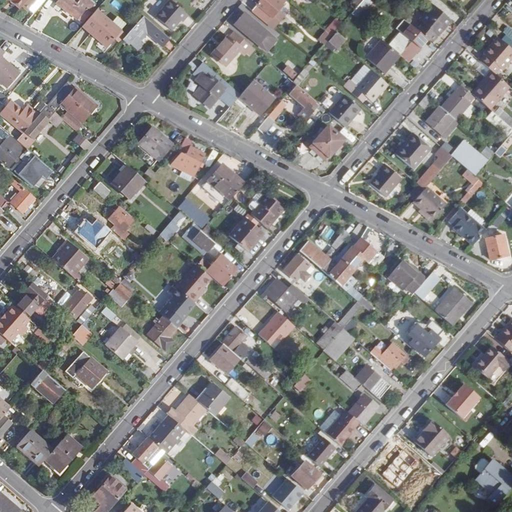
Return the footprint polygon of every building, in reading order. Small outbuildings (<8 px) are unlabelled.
[(84,0),(74,0),(72,3),(68,0),(56,0),(53,4),(54,5),(51,8),(55,12),(58,9),(76,24),(85,14),(83,13),(90,5),(84,0)] [(181,18),(187,11),(173,0),(166,0),(156,13),(170,26),(179,16),(181,18)] [(282,0),(257,0),(251,7),(271,24),(276,18),(271,14),(282,0)] [(359,0),(357,3),(351,10),(356,15),(369,0),(359,0)] [(96,5),(82,21),(93,30),(94,30),(107,42),(114,35),(120,27),(120,26),(125,20),(116,13),(111,18),(96,5)] [(431,40),(450,18),(438,7),(434,12),(428,7),(418,18),(419,19),(413,25),(427,37),(431,40)] [(277,37),(245,10),(235,22),(266,49),(277,37)] [(169,35),(142,12),(122,35),(135,46),(141,39),(139,37),(146,29),(162,43),(169,35)] [(403,16),(395,26),(399,29),(402,31),(410,22),(403,16)] [(82,21),(81,23),(106,44),(107,42),(94,30),(93,30),(82,21)] [(326,29),(331,32),(337,25),(332,21),(326,29)] [(399,29),(388,43),(399,53),(408,60),(427,37),(413,25),(410,22),(402,31),(399,29)] [(120,27),(114,35),(118,38),(125,30),(120,27)] [(245,50),(251,43),(234,28),(229,33),(227,31),(211,50),(225,62),(240,45),(245,50)] [(326,28),(318,37),(323,41),(331,32),(326,29),(326,28)] [(346,36),(337,28),(332,34),(341,41),(346,36)] [(511,35),(507,31),(501,37),(511,46),(511,35)] [(495,72),(501,65),(503,67),(511,57),(511,46),(501,37),(497,33),(489,43),(490,44),(484,51),(486,53),(480,59),(491,68),(495,72)] [(337,46),(341,41),(332,34),(328,39),(337,46)] [(384,71),(399,53),(380,36),(365,54),(384,71)] [(254,46),(251,43),(245,50),(248,52),(254,46)] [(1,59),(5,54),(0,49),(0,84),(6,90),(19,75),(1,59)] [(206,62),(203,59),(198,65),(201,68),(206,62)] [(372,68),(363,61),(349,77),(358,84),(372,68)] [(209,104),(218,93),(229,103),(238,94),(239,92),(206,62),(201,68),(198,65),(192,71),(196,74),(193,77),(199,81),(192,90),(199,96),(200,95),(209,104)] [(291,76),(297,70),(289,63),(284,69),(291,76)] [(292,77),(297,81),(307,70),(303,65),(292,77)] [(349,77),(343,83),(361,99),(365,94),(371,99),(379,89),(380,90),(387,82),(372,68),(358,84),(349,77)] [(473,93),(489,106),(509,83),(495,72),(491,68),(484,76),(485,77),(472,92),(473,93)] [(252,105),(266,89),(252,77),(239,92),(238,94),(239,95),(233,103),(239,107),(245,100),(252,105)] [(77,88),(75,89),(67,82),(48,105),(56,113),(62,106),(82,123),(97,105),(77,88)] [(297,112),(305,119),(314,108),(309,104),(314,98),(295,82),(288,90),(304,105),(297,112)] [(455,88),(455,87),(441,104),(455,116),(461,109),(469,99),(468,99),(473,93),(472,92),(461,82),(455,88)] [(360,106),(345,92),(328,110),(344,124),(360,106)] [(423,104),(431,96),(425,92),(418,100),(423,104)] [(319,103),(314,98),(309,104),(314,108),(319,103)] [(280,99),(273,107),(277,110),(278,111),(284,103),(280,99)] [(476,105),(469,99),(461,109),(468,114),(476,105)] [(32,109),(27,115),(23,111),(11,101),(1,113),(24,132),(47,106),(41,100),(33,110),(32,109)] [(444,134),(457,118),(455,116),(441,104),(439,102),(425,117),(444,134)] [(48,105),(47,106),(24,132),(17,140),(26,147),(27,148),(34,141),(32,140),(47,123),(55,131),(64,120),(56,113),(48,105)] [(28,106),(23,111),(27,115),(32,109),(28,106)] [(494,110),(511,126),(511,117),(498,106),(494,110)] [(273,107),(266,115),(257,126),(256,126),(262,132),(274,120),(271,117),(277,110),(273,107)] [(507,135),(511,129),(511,126),(494,110),(492,109),(486,116),(507,135)] [(305,121),(309,125),(314,119),(310,116),(305,121)] [(324,158),(343,136),(328,122),(308,144),(324,158)] [(26,147),(17,140),(12,135),(0,125),(0,138),(5,143),(0,148),(0,159),(9,167),(26,147)] [(158,160),(172,144),(153,126),(138,142),(158,160)] [(411,165),(429,144),(413,130),(395,151),(411,165)] [(467,166),(474,173),(488,157),(462,135),(453,145),(445,137),(440,143),(452,153),(467,166)] [(87,150),(92,144),(83,136),(78,142),(87,150)] [(180,152),(182,153),(171,165),(182,171),(193,176),(195,177),(206,155),(190,147),(192,143),(185,139),(180,152)] [(423,186),(426,183),(452,153),(440,143),(439,142),(433,149),(437,153),(415,179),(416,181),(423,186)] [(53,171),(31,152),(15,171),(33,187),(42,177),(45,180),(53,171)] [(385,193),(401,175),(384,161),(379,166),(380,168),(370,180),(385,193)] [(225,206),(231,199),(244,184),(224,165),(204,188),(225,206)] [(129,200),(145,182),(128,166),(112,185),(129,200)] [(478,176),(474,173),(467,166),(462,172),(473,181),(478,176)] [(190,182),(193,176),(182,171),(179,177),(190,182)] [(460,197),(464,200),(483,180),(478,176),(473,181),(460,197)] [(31,204),(36,198),(16,181),(12,185),(21,193),(11,203),(23,213),(27,207),(30,210),(34,206),(31,204)] [(406,192),(413,197),(423,186),(416,181),(406,192)] [(105,199),(112,192),(101,182),(94,190),(105,199)] [(432,216),(446,200),(426,183),(423,186),(413,197),(413,198),(420,204),(432,216)] [(255,203),(264,194),(265,192),(264,191),(262,191),(260,191),(259,192),(253,199),(254,200),(249,205),(249,207),(249,209),(252,211),(257,205),(255,203)] [(275,218),(273,216),(280,208),(264,194),(255,203),(257,205),(252,211),(250,214),(266,229),(275,218)] [(179,208),(202,229),(208,222),(185,201),(179,208)] [(456,201),(445,214),(449,218),(460,205),(456,201)] [(418,207),(430,218),(432,216),(420,204),(418,207)] [(452,224),(472,241),(485,226),(480,221),(467,210),(460,205),(449,218),(454,222),(452,224)] [(471,206),(467,210),(480,221),(483,217),(471,206)] [(122,235),(134,221),(119,208),(108,221),(117,228),(114,232),(122,239),(124,236),(122,235)] [(280,208),(273,216),(275,218),(283,210),(280,208)] [(166,240),(168,241),(188,218),(180,212),(160,235),(166,240)] [(97,249),(112,233),(97,219),(92,225),(88,222),(78,233),(97,249)] [(247,254),(264,235),(245,219),(228,238),(247,254)] [(152,234),(155,230),(148,224),(146,227),(152,234)] [(331,246),(337,252),(351,237),(344,231),(331,246)] [(214,244),(200,232),(193,240),(207,252),(214,244)] [(507,253),(501,232),(483,236),(489,257),(507,253)] [(160,235),(151,245),(157,250),(166,240),(160,235)] [(361,239),(351,249),(353,251),(363,259),(367,263),(374,269),(384,258),(376,252),(361,239)] [(60,248),(62,249),(53,260),(78,282),(81,278),(73,271),(85,257),(67,241),(60,248)] [(330,261),(308,243),(299,252),(321,271),(330,261)] [(321,271),(329,278),(353,251),(351,249),(336,267),(330,261),(321,271)] [(355,269),(363,259),(353,251),(329,278),(339,287),(355,269)] [(224,286),(237,270),(221,256),(207,271),(224,286)] [(304,272),(309,266),(298,256),(284,271),(295,281),(299,277),(304,281),(308,276),(304,272)] [(413,294),(414,293),(427,278),(412,265),(410,267),(402,260),(387,277),(403,289),(405,287),(413,294)] [(196,266),(177,289),(194,303),(201,295),(199,293),(204,288),(211,279),(196,266)] [(37,275),(27,268),(22,274),(31,282),(37,275)] [(361,274),(355,269),(339,287),(345,292),(361,274)] [(421,299),(439,278),(432,272),(427,278),(414,293),(421,299)] [(118,284),(121,280),(114,273),(110,277),(118,284)] [(111,289),(114,285),(108,280),(105,283),(111,289)] [(293,305),(298,299),(300,301),(304,296),(291,285),(287,290),(275,280),(264,293),(260,297),(264,301),(268,296),(286,313),(290,309),(293,313),(297,308),(293,305)] [(16,307),(28,318),(34,310),(47,295),(33,283),(25,292),(27,295),(16,307)] [(132,294),(120,284),(114,291),(126,302),(132,294)] [(194,303),(177,289),(174,286),(168,293),(173,298),(160,313),(165,318),(177,328),(183,321),(182,320),(195,305),(194,303)] [(472,304),(455,290),(436,312),(452,326),(472,304)] [(111,295),(123,306),(126,302),(114,291),(111,295)] [(65,307),(76,317),(92,298),(86,294),(84,296),(78,292),(65,307)] [(47,295),(34,310),(41,316),(54,301),(47,295)] [(374,308),(363,298),(359,304),(362,306),(370,313),(374,308)] [(359,304),(357,303),(337,325),(342,329),(362,306),(359,304)] [(78,322),(82,326),(87,319),(98,307),(96,306),(95,307),(92,306),(78,322)] [(260,333),(273,318),(260,306),(247,321),(260,333)] [(36,333),(48,343),(51,338),(28,318),(16,307),(15,307),(0,323),(0,333),(8,341),(10,342),(18,333),(24,337),(30,330),(25,325),(27,323),(37,332),(36,333)] [(419,323),(424,317),(412,307),(407,312),(419,323)] [(118,317),(108,308),(103,314),(113,323),(118,317)] [(170,339),(178,329),(177,328),(165,318),(161,322),(157,319),(154,322),(158,325),(148,337),(165,351),(173,342),(170,339)] [(87,330),(92,324),(87,319),(82,326),(87,330)] [(335,323),(331,327),(337,332),(341,328),(337,325),(335,323)] [(511,323),(503,335),(502,334),(496,341),(501,345),(511,354),(511,323)] [(427,325),(417,326),(415,325),(411,329),(413,331),(409,336),(413,339),(409,344),(426,358),(438,343),(442,338),(441,337),(427,325)] [(77,342),(81,346),(92,334),(87,330),(82,326),(62,348),(62,349),(67,354),(77,342)] [(137,342),(121,327),(105,346),(122,360),(137,342)] [(323,350),(337,332),(331,327),(316,344),(323,350)] [(242,342),(247,337),(236,328),(223,343),(241,358),(246,352),(246,351),(249,348),(242,342)] [(323,352),(335,362),(355,340),(342,329),(323,352)] [(58,345),(38,367),(43,371),(62,349),(62,348),(58,345)] [(405,366),(410,360),(392,345),(382,356),(396,368),(401,362),(405,366)] [(227,375),(240,359),(224,346),(211,361),(227,375)] [(492,347),(474,367),(487,379),(498,366),(503,370),(509,362),(492,347)] [(27,373),(34,364),(22,353),(15,362),(27,373)] [(87,354),(72,370),(83,381),(98,364),(87,354)] [(248,364),(268,382),(273,375),(253,357),(248,364)] [(92,388),(107,371),(98,364),(83,381),(92,388)] [(391,387),(367,366),(355,379),(361,385),(379,400),(391,387)] [(53,405),(66,391),(43,371),(31,385),(53,405)] [(361,385),(355,379),(345,371),(340,377),(356,391),(361,385)] [(304,374),(294,387),(302,393),(312,380),(304,374)] [(244,390),(232,379),(225,386),(238,397),(244,402),(250,395),(244,390)] [(466,382),(446,405),(461,419),(481,396),(466,382)] [(214,386),(198,403),(206,410),(215,418),(231,400),(214,386)] [(361,398),(348,413),(363,425),(379,407),(362,393),(360,396),(361,398)] [(197,430),(193,426),(206,410),(198,403),(190,396),(176,412),(172,409),(167,415),(169,417),(185,431),(191,436),(197,430)] [(0,398),(0,420),(4,416),(11,408),(0,398)] [(338,421),(326,434),(341,446),(355,429),(355,428),(359,423),(348,413),(346,411),(338,421)] [(256,415),(251,421),(258,426),(263,419),(256,415)] [(0,435),(12,422),(4,416),(0,420),(0,435)] [(165,453),(185,431),(169,417),(149,439),(160,448),(165,453)] [(322,430),(326,434),(338,421),(333,417),(322,430)] [(245,443),(255,452),(275,429),(264,420),(245,443)] [(430,457),(448,436),(431,421),(423,431),(424,431),(415,442),(430,457)] [(54,450),(31,430),(18,446),(41,465),(46,459),(54,450)] [(60,472),(81,448),(67,435),(54,450),(46,459),(60,472)] [(241,447),(245,443),(238,437),(234,442),(241,447)] [(173,467),(161,457),(154,465),(149,460),(160,448),(149,439),(148,438),(133,456),(137,459),(132,464),(145,475),(165,493),(169,488),(161,481),(173,467)] [(335,449),(323,439),(307,457),(319,467),(335,449)] [(405,442),(399,448),(384,466),(400,479),(415,462),(435,480),(441,472),(405,442)] [(214,456),(225,466),(230,460),(218,450),(214,456)] [(139,483),(145,475),(132,464),(126,459),(120,467),(139,483)] [(306,488),(318,473),(302,459),(289,474),(306,488)] [(511,488),(511,480),(491,461),(488,465),(483,460),(480,460),(474,467),(474,470),(479,475),(473,481),(489,496),(485,500),(494,509),(503,499),(509,492),(511,488)] [(258,484),(246,473),(240,479),(253,490),(258,484)] [(126,490),(111,477),(97,493),(94,496),(103,504),(97,511),(98,511),(107,511),(112,506),(126,490)] [(288,478),(272,496),(289,511),(305,494),(288,478)] [(220,499),(226,491),(211,481),(206,489),(220,499)] [(384,511),(393,502),(375,485),(367,494),(371,498),(359,511),(384,511)] [(19,511),(0,494),(0,510),(1,511),(19,511)] [(278,511),(268,503),(261,511),(278,511)]
